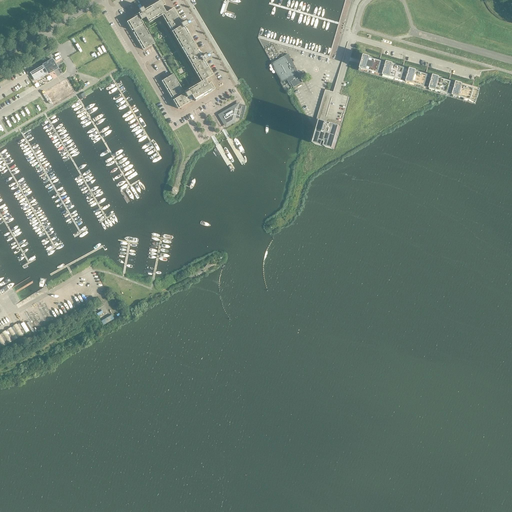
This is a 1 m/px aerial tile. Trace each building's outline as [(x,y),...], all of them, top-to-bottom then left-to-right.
[(135,17),(126,22),(132,32),(137,41),(143,50),(153,44),(155,43),(149,34),(144,24),(141,20),(146,17),(149,23),(158,18),(162,15),(166,13),(162,6),(165,5),(162,0),(161,0),(151,6),(150,4),(148,6),(146,8),(146,9),(145,10),(143,7),(142,7),(141,5),(138,6),(140,9),(139,9),(140,12),(138,14),(134,16),(135,17)] [(173,8),(166,13),(162,15),(181,49),(193,42),(188,34),(189,33),(188,30),(187,28),(185,29),(184,27),(188,25),(188,24),(190,23),(189,20),(186,22),(186,21),(182,23),(173,8)] [(198,50),(193,42),(181,49),(201,82),(205,79),(213,75),(204,61),(208,58),(207,57),(210,56),(208,54),(206,55),(205,54),(202,56),(201,55),(202,54),(201,52),(199,49),(198,50)] [(361,65),(359,71),(371,74),(382,77),(387,61),(381,60),(383,50),(382,50),(379,59),(375,58),(364,55),(362,61),(361,65)] [(288,54),(280,59),(281,61),(274,64),(278,70),(275,71),(276,71),(282,81),(289,77),(290,79),(287,80),(291,87),(293,86),(294,87),(294,86),(295,85),(296,86),(302,83),(299,77),(298,78),(297,75),(299,74),(297,75),(296,74),(297,73),(290,60),(289,59),(291,59),(288,54)] [(387,61),(382,77),(394,81),(405,84),(410,68),(404,66),(406,57),(405,57),(402,66),(398,65),(387,61)] [(44,65),(43,64),(42,62),(39,64),(40,65),(41,66),(31,72),(36,80),(48,72),(47,69),(51,67),(52,70),(53,70),(57,67),(52,59),(44,65)] [(410,68),(405,84),(417,88),(429,91),(433,75),(427,73),(429,64),(428,63),(426,73),(422,71),(410,68)] [(433,75),(429,91),(439,94),(440,94),(444,95),(446,96),(448,97),(452,98),(456,82),(450,80),(453,70),(452,70),(449,79),(445,78),(433,75)] [(184,92),(173,74),(161,81),(177,109),(190,102),(187,98),(192,95),(195,102),(212,92),(212,91),(215,89),(211,82),(208,84),(205,79),(201,82),(184,92)] [(475,77),(472,86),(456,82),(452,98),(475,104),(480,88),(474,86),(476,77),(475,77)] [(311,140),(315,141),(314,144),(323,147),(324,142),(325,143),(326,143),(325,147),(334,150),(341,127),(342,123),(349,97),(340,94),(338,93),(333,92),(325,90),(310,143),(311,140)] [(221,112),(217,115),(221,121),(223,121),(226,126),(234,121),(235,117),(236,117),(236,118),(242,119),(245,106),(240,104),(240,105),(239,106),(238,105),(238,104),(222,114),(221,112)] [(111,315),(110,316),(101,321),(104,325),(114,319),(111,315)] [(21,323),(0,334),(0,346),(1,348),(27,333),(21,323)]
